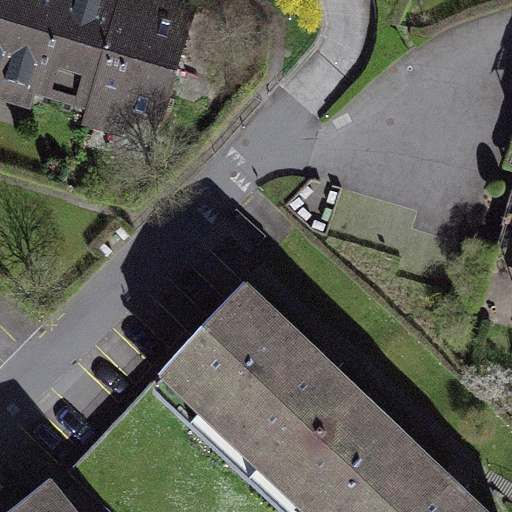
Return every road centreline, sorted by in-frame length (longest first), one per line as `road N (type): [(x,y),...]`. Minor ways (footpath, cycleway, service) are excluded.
road 1 (residential): [(0,406),(272,138),(356,150),(449,111),(511,55)]
road 2 (unknown): [(511,492),(274,303)]
